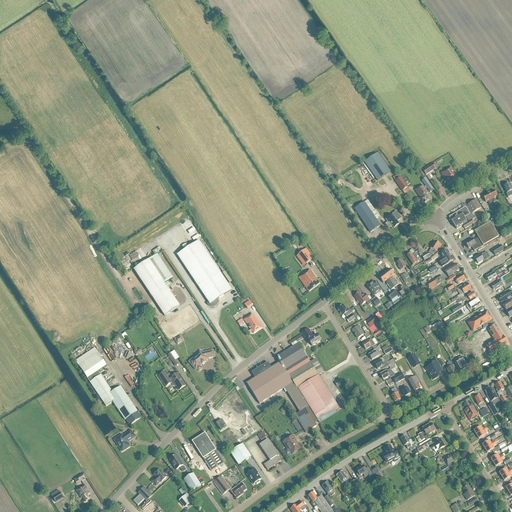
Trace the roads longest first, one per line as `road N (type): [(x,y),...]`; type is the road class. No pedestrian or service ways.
road 1 (unclassified): [(117,495),(209,395),(322,303)]
road 2 (tertiary): [(277,511),(336,468),(445,407)]
road 3 (residential): [(237,511),(321,451),(390,415)]
road 4 (tertiary): [(511,342),(433,216)]
road 5 (unclassified): [(322,303),(433,216)]
road 6 (residential): [(390,415),(511,346)]
road 7 (residential): [(390,415),(322,303)]
road 8 (residential): [(505,511),(445,407)]
